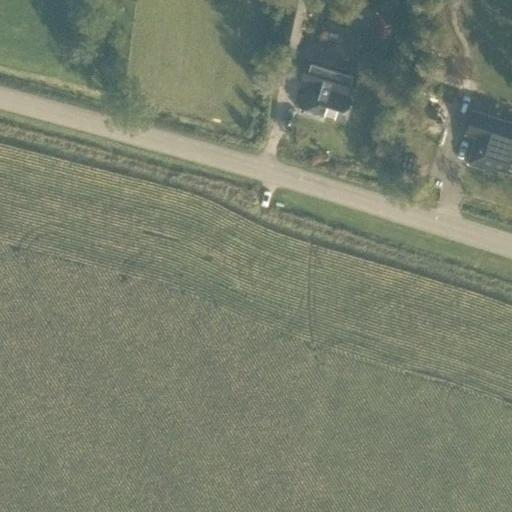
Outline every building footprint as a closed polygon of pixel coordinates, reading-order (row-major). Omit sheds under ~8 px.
[(295,60),(300,32),(306,0),(286,0),(276,56),(295,60)] [(387,51),(397,16),(388,14),(377,11),(368,44),(367,45),(387,51)] [(321,112),(344,120),(351,97),(350,96),(357,72),(307,57),(300,79),(310,82),(301,109),(308,111),(318,114),(321,112)] [(462,76),(415,62),(412,71),(459,86),(462,76)] [(437,110),(413,103),(409,116),(433,123),(437,110)] [(511,171),(511,166),(511,121),(473,108),(467,129),(477,133),(468,161),(484,166),(487,164),(511,171)]
